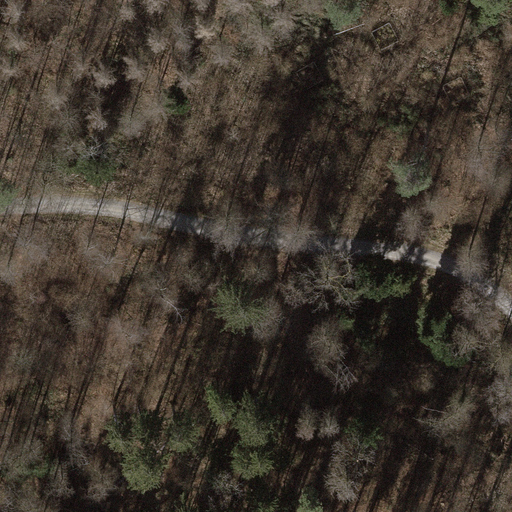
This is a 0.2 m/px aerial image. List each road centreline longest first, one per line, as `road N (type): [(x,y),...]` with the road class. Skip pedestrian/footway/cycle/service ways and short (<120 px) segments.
road 1 (track): [(511,311),(474,275),(412,253),(254,239),(122,209),(0,206)]
road 2 (track): [(258,369),(288,464),(318,511)]
